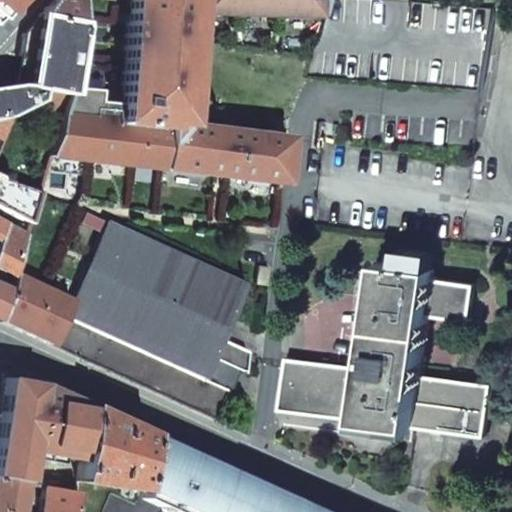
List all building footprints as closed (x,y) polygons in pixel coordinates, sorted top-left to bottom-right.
[(0,0),(0,13),(4,16),(18,0),(0,0)] [(51,0),(39,14),(35,35),(31,58),(26,83),(13,85),(0,86),(0,117),(2,117),(5,116),(22,107),(35,102),(38,89),(68,94),(69,89),(80,28),(80,21),(81,0),(51,0)] [(61,115),(48,156),(102,162),(281,184),(287,138),(182,124),(195,14),(314,17),(314,0),(130,0),(119,94),(69,89),(68,94),(61,115)] [(22,33),(17,55),(31,58),(35,35),(22,33)] [(35,102),(22,107),(61,115),(68,94),(38,89),(35,102)] [(0,208),(27,224),(37,192),(0,178),(0,126),(5,116),(2,117),(0,117),(0,208)] [(62,316),(201,380),(220,340),(244,285),(106,221),(69,301),(62,316)] [(0,268),(10,275),(22,236),(0,222),(0,268)] [(288,358),(282,409),(293,410),(380,421),(405,424),(403,439),(414,441),(416,425),(487,434),(491,412),(494,384),(422,375),(430,313),(472,319),(477,283),(435,278),(436,268),(380,262),(367,368),(288,358)] [(0,287),(6,290),(10,275),(0,268),(0,287)] [(40,288),(10,275),(6,290),(0,306),(0,321),(12,328),(20,331),(40,288)] [(69,301),(40,288),(20,331),(34,338),(49,345),(62,316),(69,301)] [(201,380),(62,316),(49,345),(212,420),(224,391),(222,390),(231,368),(239,371),(244,372),(247,352),(220,340),(201,380)] [(0,479),(15,482),(39,487),(72,494),(74,482),(85,405),(35,382),(35,385),(33,387),(19,384),(20,380),(3,377),(0,391),(0,479)] [(85,405),(74,482),(137,491),(146,433),(131,427),(85,405)] [(165,511),(315,511),(275,493),(202,459),(146,433),(137,491),(137,496),(162,510),(165,511)] [(0,511),(9,511),(15,482),(0,479),(0,511)] [(39,487),(35,511),(69,511),(72,494),(39,487)]
